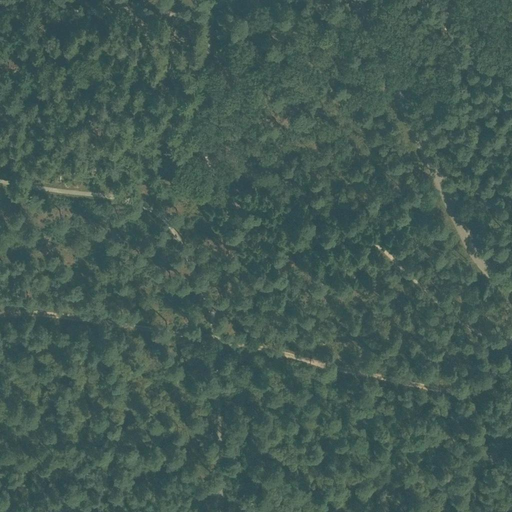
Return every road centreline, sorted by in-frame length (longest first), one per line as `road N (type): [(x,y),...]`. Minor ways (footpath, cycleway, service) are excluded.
road 1 (track): [(0,314),(257,347),(455,393),(483,382),(511,334)]
road 2 (track): [(84,190),(291,166),(380,138),(400,109)]
road 3 (unclassified): [(511,287),(472,253),(351,0)]
